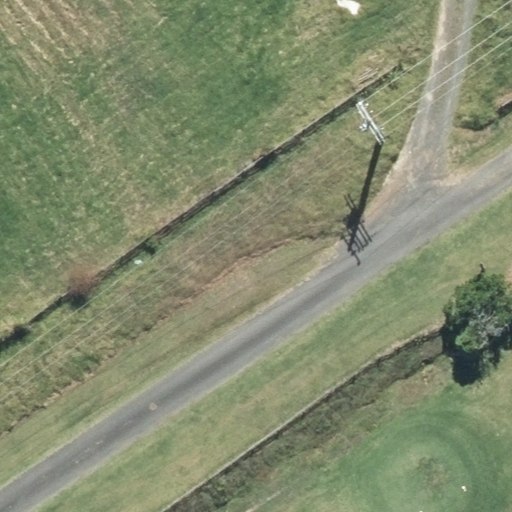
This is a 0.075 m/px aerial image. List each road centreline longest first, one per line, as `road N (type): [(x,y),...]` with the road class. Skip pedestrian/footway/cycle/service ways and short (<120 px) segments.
road 1 (unclassified): [(511,144),(0,502)]
road 2 (track): [(406,217),(459,0)]
